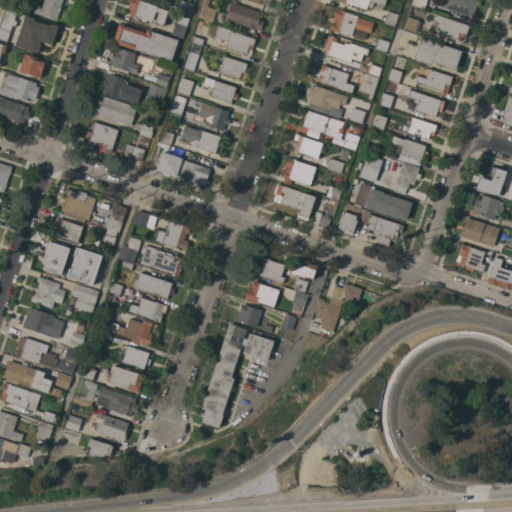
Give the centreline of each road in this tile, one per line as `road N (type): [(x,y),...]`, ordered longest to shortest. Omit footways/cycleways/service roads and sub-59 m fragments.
road 1 (residential): [(511,302),(435,277),(407,277),(0,143)]
road 2 (residential): [(304,0),(164,431)]
road 3 (residential): [(97,0),(0,295)]
road 4 (motorway): [(486,495),(413,472),(396,448),(390,406),(404,367),(439,343),(479,341),(511,359)]
road 5 (residential): [(510,0),(417,275)]
road 6 (motorway): [(511,328),(463,315),(411,323),(289,443)]
road 7 (motorway): [(289,443),(253,473),(196,495),(72,511)]
road 8 (motorway): [(486,495),(272,511)]
